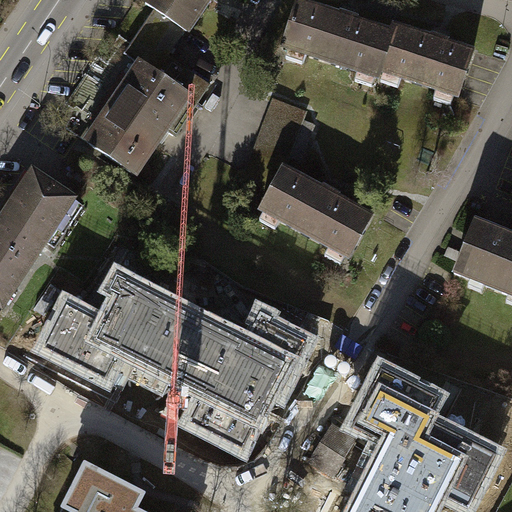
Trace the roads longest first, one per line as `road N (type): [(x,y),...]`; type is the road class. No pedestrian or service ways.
road 1 (residential): [(511,79),(479,144),(241,507)]
road 2 (residential): [(273,0),(178,195)]
road 3 (residential): [(241,507),(67,408)]
